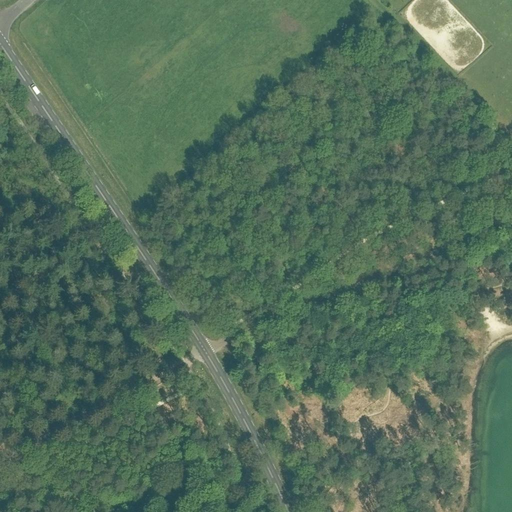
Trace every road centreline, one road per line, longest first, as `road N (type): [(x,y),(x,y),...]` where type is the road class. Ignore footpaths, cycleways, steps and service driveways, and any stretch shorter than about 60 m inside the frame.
road 1 (primary): [(206,351),(0,44)]
road 2 (unclassified): [(511,218),(206,351)]
road 3 (track): [(182,364),(0,460)]
road 4 (primary): [(287,511),(206,351)]
